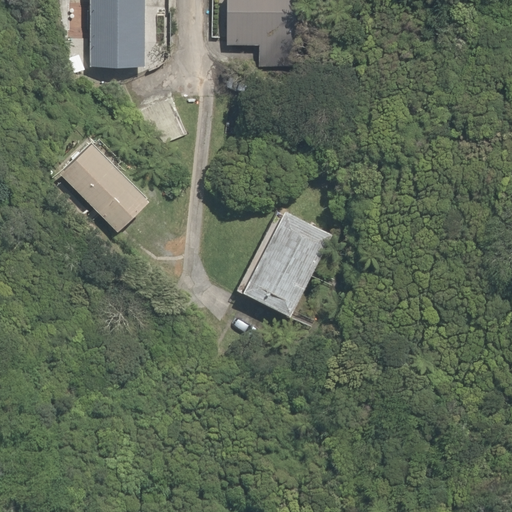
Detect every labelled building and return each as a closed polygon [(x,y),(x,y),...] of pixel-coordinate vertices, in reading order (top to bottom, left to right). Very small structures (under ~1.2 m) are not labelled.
[(71,0),(71,38),(86,39),(86,64),(143,64),(143,6),(174,7),(174,0),(71,0)] [(221,0),(220,40),(256,41),(255,56),(285,57),(287,0),(221,0)] [(187,136),(170,94),(141,106),(158,148),(187,136)] [(147,193),(83,135),(48,174),(112,232),(147,193)] [(330,229),(281,203),(237,287),(287,312),(330,229)]
